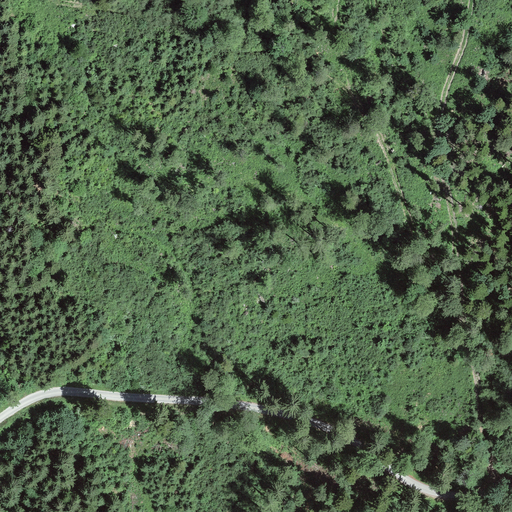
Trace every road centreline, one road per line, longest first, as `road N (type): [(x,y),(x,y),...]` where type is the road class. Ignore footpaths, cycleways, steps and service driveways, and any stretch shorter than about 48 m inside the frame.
road 1 (unclassified): [(0,420),(61,392),(225,404),(344,436),(430,492),(511,491)]
road 2 (track): [(497,493),(428,147)]
